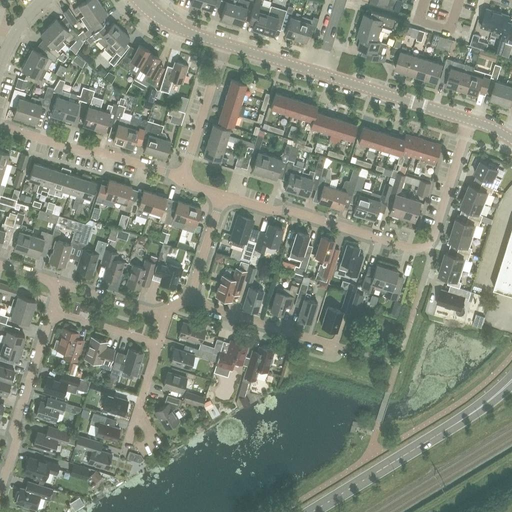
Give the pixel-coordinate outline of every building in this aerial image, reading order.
[(81,9),(84,14),(100,4),(97,0),(85,0),(73,9),(76,13),(81,9)] [(202,0),(201,6),(212,10),(214,0),(202,0)] [(220,18),(231,22),(237,0),(223,0),(226,1),(220,18)] [(246,0),(237,0),(231,22),(241,25),(249,1),(246,0)] [(252,28),(262,32),(270,7),(269,7),(261,4),(262,0),(254,0),(255,0),(248,21),(253,23),(252,28)] [(379,6),(393,11),(396,0),(380,0),(381,0),(379,6)] [(107,13),(100,4),(84,14),(80,17),(88,29),(84,32),(88,37),(97,29),(98,28),(105,22),(101,17),(107,13)] [(273,35),(280,11),(276,9),(276,8),(270,6),(269,7),(270,7),(262,32),(273,35)] [(68,8),(62,12),(70,23),(71,24),(76,20),(68,8)] [(492,30),(498,12),(486,8),(481,26),(492,30)] [(370,15),(364,13),(361,24),(380,30),(382,25),(383,24),(393,28),(397,17),(372,9),(370,15)] [(498,12),(492,30),(497,31),(496,36),(500,37),(496,52),(502,54),(506,43),(510,29),(510,27),(511,23),(511,22),(511,21),(507,20),(509,15),(498,12)] [(284,34),(295,38),(300,20),(290,16),(284,34)] [(311,23),(300,20),(295,38),(305,41),(310,25),(316,26),(318,18),(313,16),(311,23)] [(56,18),(48,26),(61,39),(65,35),(69,39),(74,39),(78,43),(81,40),(71,24),(70,23),(65,28),(56,18)] [(121,30),(113,22),(109,26),(105,22),(98,28),(97,29),(88,37),(86,39),(90,43),(95,39),(105,47),(109,43),(121,30)] [(377,40),(380,30),(361,24),(358,35),(361,36),(377,40)] [(61,47),(57,44),(61,39),(48,26),(40,34),(53,47),(49,51),(57,57),(63,62),(64,60),(65,58),(57,51),(61,47)] [(410,35),(412,27),(407,26),(404,33),(410,35)] [(422,42),(425,31),(419,29),(416,40),(422,42)] [(112,57),(109,61),(113,65),(121,56),(116,52),(117,50),(129,37),(121,30),(109,43),(105,47),(103,48),(112,57)] [(470,45),(486,50),(488,43),(478,40),(480,36),(473,33),(470,45)] [(436,47),(440,36),(434,34),(430,45),(436,47)] [(381,41),(377,40),(361,36),(358,35),(356,43),(359,43),(358,47),(364,48),(362,54),(384,61),(386,55),(377,52),(379,46),(386,48),(387,43),(381,41)] [(400,48),(402,40),(396,38),(394,46),(400,48)] [(449,51),(453,40),(446,38),(443,49),(449,51)] [(136,62),(141,65),(149,51),(139,45),(132,56),(126,53),(117,64),(129,71),(132,67),(133,67),(136,62)] [(395,69),(406,72),(411,54),(406,52),(407,48),(402,46),(395,69)] [(57,57),(49,51),(47,49),(43,54),(32,48),(27,59),(42,67),(45,61),(50,64),(52,60),(54,62),(57,57)] [(141,65),(135,76),(155,87),(157,80),(164,66),(157,62),(159,58),(149,52),(150,51),(149,51),(141,65)] [(416,75),(423,54),(419,53),(418,56),(411,54),(406,72),(416,75)] [(416,75),(426,79),(432,61),(426,59),(427,56),(423,54),(416,75)] [(447,58),(446,60),(443,71),(449,73),(446,85),(457,88),(462,70),(464,64),(447,58)] [(47,69),(42,67),(27,59),(21,69),(32,75),(31,81),(43,84),(45,80),(42,78),(47,69)] [(172,80),(182,83),(188,65),(174,61),(172,67),(167,65),(159,89),(168,92),(172,80)] [(437,82),(443,64),(432,61),(426,79),(437,82)] [(501,65),(495,63),(492,74),(491,77),(497,79),(501,65)] [(462,70),(457,88),(467,91),(472,74),(474,69),(475,67),(464,64),(462,70)] [(112,80),(117,74),(109,67),(104,73),(112,80)] [(492,74),(474,69),(472,74),(467,91),(478,95),(482,84),(488,86),(491,77),(492,74)] [(51,114),(62,117),(68,99),(70,92),(62,90),(65,80),(59,79),(56,84),(53,88),(53,91),(58,93),(57,96),(51,114)] [(226,89),(243,94),(246,83),(231,79),(229,85),(227,85),(226,89)] [(511,80),(508,79),(506,84),(500,102),(501,102),(501,104),(509,107),(510,105),(511,105),(511,101),(511,80)] [(490,98),(500,102),(506,84),(496,80),(490,98)] [(30,100),(24,119),(36,122),(42,104),(48,106),(53,91),(53,88),(48,87),(47,86),(43,98),(38,96),(38,98),(31,96),(30,100)] [(76,94),(70,92),(68,99),(62,117),(73,121),(79,102),(78,102),(79,100),(84,101),(88,88),(82,87),(80,95),(76,94)] [(24,119),(30,100),(24,98),(26,92),(14,88),(10,103),(16,105),(13,115),(24,119)] [(93,127),(99,109),(93,107),(95,100),(91,99),(94,90),(88,88),(84,101),(89,103),(89,106),(88,105),(82,124),(93,127)] [(240,104),(243,94),(226,89),(225,93),(226,93),(224,100),(240,104)] [(270,108),(281,111),(286,94),(282,93),(282,94),(275,92),(270,108)] [(290,95),(286,94),(281,111),(291,114),(296,99),(290,97),(290,95)] [(302,101),(296,99),(291,114),(301,117),(307,100),(303,99),(302,101)] [(220,109),(236,115),(240,104),(224,100),(222,106),(221,105),(220,109)] [(311,102),(307,100),(301,117),(312,121),(315,111),(317,105),(310,103),(311,102)] [(113,119),(115,114),(118,104),(113,103),(112,105),(108,104),(105,111),(99,109),(93,127),(104,131),(108,118),(113,119)] [(125,106),(118,103),(118,104),(115,114),(113,119),(111,126),(117,128),(112,141),(123,144),(130,121),(129,121),(120,118),(120,116),(122,116),(125,106)] [(180,118),(182,111),(169,107),(167,114),(180,118)] [(233,125),(236,115),(220,109),(218,113),(220,114),(218,121),(233,125)] [(321,113),(315,111),(312,121),(310,126),(321,130),(326,113),(322,111),(321,113)] [(330,114),(326,113),(321,130),(331,133),(336,118),(329,116),(330,114)] [(342,120),(336,118),(331,133),(341,136),(347,119),(342,118),(342,120)] [(142,136),(143,133),(147,120),(144,119),(140,122),(130,119),(129,121),(130,121),(123,144),(133,147),(135,140),(141,142),(142,136)] [(350,120),(347,119),(341,136),(352,139),(356,124),(350,122),(350,120)] [(143,151),(154,154),(159,137),(161,131),(162,128),(156,126),(157,123),(147,120),(143,133),(148,134),(143,151)] [(213,124),(210,134),(226,139),(230,129),(213,124)] [(358,141),(368,144),(373,127),(370,126),(369,128),(363,126),(358,141)] [(378,129),(373,127),(368,144),(378,148),(383,132),(377,131),(378,129)] [(165,132),(161,131),(159,137),(154,154),(165,157),(170,140),(166,139),(167,136),(165,132)] [(378,148),(389,151),(394,134),(390,133),(390,134),(383,132),(378,148)] [(206,144),(223,150),(229,152),(230,147),(224,145),(226,139),(210,134),(206,144)] [(257,134),(254,143),(253,147),(259,148),(263,136),(257,134)] [(389,151),(399,154),(404,139),(398,137),(398,135),(394,134),(389,151)] [(404,153),(411,156),(417,137),(405,134),(404,139),(399,154),(397,161),(402,162),(404,157),(403,157),(404,153)] [(429,141),(417,137),(411,156),(419,158),(418,162),(417,161),(415,166),(420,168),(429,141)] [(247,146),(253,148),(253,147),(254,143),(238,138),(237,143),(247,146)] [(429,141),(420,168),(419,171),(424,173),(426,167),(425,166),(426,163),(434,165),(440,145),(429,141)] [(283,153),(289,155),(291,146),(292,145),(286,143),(283,153)] [(295,147),(298,148),(311,152),(312,147),(297,143),(295,147)] [(221,156),(223,150),(206,144),(203,155),(226,162),(227,158),(221,156)] [(253,148),(247,146),(244,156),(241,167),(246,169),(253,148)] [(298,148),(295,147),(291,146),(289,155),(287,159),(294,161),(298,148)] [(1,150),(0,149),(0,161),(6,163),(9,164),(10,160),(7,159),(10,149),(2,147),(1,150)] [(252,170),(264,174),(270,155),(258,151),(252,170)] [(24,169),(29,155),(22,153),(18,167),(24,169)] [(241,167),(244,156),(235,153),(234,157),(237,158),(235,165),(241,167)] [(319,154),(317,160),(324,162),(326,157),(326,156),(319,154)] [(276,178),(282,159),(270,155),(264,174),(276,178)] [(482,183),(494,188),(496,189),(501,179),(495,176),(499,167),(489,162),(489,164),(481,160),(475,173),(485,177),(482,183)] [(32,190),(36,191),(44,166),(34,162),(28,179),(35,181),(32,190)] [(285,190),(295,194),(302,171),(304,167),(292,164),(285,188),(285,190)] [(318,201),(330,204),(335,188),(338,178),(337,178),(331,179),(326,178),(329,168),(323,166),(324,166),(323,165),(322,168),(322,170),(319,179),(316,187),(314,193),(320,195),(318,201)] [(49,186),(54,169),(44,166),(36,191),(36,192),(40,193),(42,189),(48,191),(49,186)] [(322,170),(322,168),(315,166),(314,171),(309,170),(308,173),(302,171),(295,194),(306,197),(307,195),(313,177),(319,179),(322,170)] [(61,171),(54,169),(49,186),(56,188),(53,194),(57,196),(66,168),(62,167),(61,171)] [(64,190),(70,192),(75,175),(69,173),(70,169),(66,168),(57,196),(61,197),(64,190)] [(15,178),(21,179),(23,171),(18,169),(16,174),(15,178)] [(401,188),(405,175),(397,172),(392,186),(401,188)] [(72,208),(76,209),(87,175),(83,173),(81,177),(75,175),(70,192),(76,194),(72,208)] [(99,184),(96,183),(96,182),(89,180),(91,176),(87,175),(76,209),(75,212),(79,213),(84,197),(91,199),(94,189),(97,190),(99,184)] [(361,188),(365,177),(358,175),(355,183),(352,194),(358,196),(353,212),(354,212),(353,214),(363,217),(370,197),(371,191),(361,188)] [(20,183),(21,179),(15,178),(13,185),(19,187),(20,183)] [(102,179),(95,201),(106,204),(108,197),(115,199),(120,183),(109,179),(108,181),(102,179)] [(426,196),(430,183),(420,180),(418,185),(420,186),(418,193),(426,196)] [(352,194),(355,183),(349,181),(348,185),(343,183),(341,190),(335,188),(330,204),(341,208),(346,193),(352,194)] [(131,186),(120,183),(115,199),(121,201),(119,208),(130,212),(134,200),(128,198),(131,186)] [(387,200),(392,185),(385,183),(380,198),(387,200)] [(470,184),(466,195),(485,203),(489,192),(492,193),(494,188),(482,183),(480,188),(470,184)] [(143,208),(149,210),(155,193),(143,190),(139,202),(134,200),(130,212),(136,213),(136,214),(141,216),(143,208)] [(166,197),(155,193),(149,210),(161,214),(159,220),(165,222),(168,210),(162,209),(166,197)] [(399,215),(401,216),(407,197),(395,193),(389,212),(392,213),(391,215),(392,216),(397,218),(398,217),(399,215)] [(0,201),(15,206),(16,202),(17,200),(0,194),(0,201)] [(480,220),(482,215),(480,214),(485,203),(466,195),(461,206),(471,210),(469,216),(480,220)] [(373,221),(374,218),(375,218),(380,200),(370,197),(363,217),(373,221)] [(407,197),(401,216),(414,220),(420,201),(407,197)] [(178,219),(184,221),(189,204),(178,201),(174,212),(168,210),(165,222),(176,226),(178,219)] [(201,208),(189,204),(184,221),(182,228),(193,231),(201,208)] [(52,213),(45,211),(39,209),(37,218),(49,221),(46,230),(53,232),(54,230),(56,222),(58,215),(52,213)] [(9,239),(10,235),(13,226),(17,214),(9,211),(8,216),(6,215),(4,223),(2,223),(0,229),(0,228),(0,244),(2,237),(9,239)] [(385,222),(389,212),(385,211),(381,220),(385,222)] [(26,252),(32,234),(33,230),(25,228),(26,226),(23,225),(27,215),(17,212),(17,214),(13,226),(10,235),(17,237),(13,248),(26,252)] [(68,228),(71,219),(58,215),(56,222),(65,225),(65,227),(68,228)] [(250,260),(256,242),(247,239),(253,220),(238,215),(229,243),(243,248),(240,257),(250,260)] [(453,230),(473,236),(476,224),(479,225),(480,220),(469,216),(467,222),(457,218),(453,230)] [(79,243),(85,223),(71,219),(68,228),(74,230),(71,242),(78,244),(79,243)] [(92,226),(85,223),(79,243),(86,245),(92,226)] [(274,248),(275,246),(277,246),(282,229),(268,225),(262,244),(257,242),(255,248),(265,252),(267,246),(274,248)] [(118,229),(111,227),(108,238),(115,240),(118,229)] [(511,228),(494,288),(511,293),(511,228)] [(460,244),(458,250),(470,253),(472,247),(470,247),(473,236),(453,230),(450,241),(460,244)] [(39,237),(32,234),(26,252),(38,256),(46,232),(41,231),(39,237)] [(304,250),(309,235),(296,231),(291,250),(289,256),(301,260),(299,266),(295,265),(293,272),(303,275),(309,258),(310,252),(304,250)] [(330,277),(334,264),(339,249),(332,247),(334,240),(321,236),(315,256),(324,259),(322,264),(325,265),(323,275),(330,277)] [(97,254),(96,257),(101,258),(106,242),(98,239),(94,252),(97,254)] [(64,264),(70,244),(56,240),(50,260),(64,264)] [(187,250),(189,244),(178,241),(176,247),(187,250)] [(163,243),(161,251),(170,253),(172,246),(163,243)] [(357,276),(361,262),(355,260),(359,248),(347,244),(339,268),(345,270),(345,269),(347,270),(346,273),(357,276)] [(84,272),(85,271),(91,273),(97,254),(94,252),(83,249),(77,268),(79,269),(79,270),(80,272),(82,272),(84,272)] [(117,281),(123,262),(115,259),(117,253),(106,250),(102,262),(108,264),(104,276),(117,281)] [(468,259),(470,253),(458,250),(456,255),(446,252),(443,264),(462,270),(466,258),(468,259)] [(284,258),(282,265),(293,269),(295,262),(284,258)] [(149,286),(156,263),(145,260),(143,268),(133,265),(127,284),(140,288),(142,284),(149,286)] [(180,276),(182,268),(181,268),(181,267),(167,262),(166,263),(158,261),(154,273),(162,276),(160,283),(174,288),(178,275),(180,276)] [(374,288),(380,290),(387,267),(376,264),(375,268),(368,266),(361,288),(373,292),(374,288)] [(448,284),(455,286),(459,287),(461,281),(459,281),(462,270),(443,264),(439,275),(449,278),(448,284)] [(252,281),(256,268),(249,266),(245,279),(252,281)] [(396,299),(400,286),(403,278),(396,276),(398,271),(387,267),(380,290),(379,291),(385,292),(385,296),(396,299)] [(231,300),(233,293),(239,294),(246,271),(236,268),(233,279),(222,276),(216,296),(231,300)] [(0,290),(14,295),(17,288),(0,282),(0,290)] [(311,322),(317,302),(309,299),(310,293),(305,292),(308,284),(301,282),(297,294),(304,296),(297,318),(311,322)] [(347,289),(355,292),(356,286),(349,283),(347,289)] [(293,301),(298,286),(291,284),(289,289),(283,287),(282,293),(276,291),(270,309),(282,313),(286,299),(293,301)] [(437,303),(456,309),(456,312),(457,313),(459,315),(461,315),(463,314),(464,312),(464,310),(463,308),(462,307),(465,297),(469,298),(471,291),(459,287),(455,286),(453,293),(441,289),(437,303)] [(257,311),(263,291),(249,287),(243,307),(257,311)] [(347,289),(343,302),(351,304),(351,303),(355,292),(347,289)] [(362,295),(355,293),(352,303),(359,305),(362,295)] [(18,295),(14,306),(32,312),(36,301),(18,295)] [(29,323),(32,312),(14,306),(8,304),(7,308),(10,312),(12,313),(11,317),(29,323)] [(327,306),(321,325),(336,330),(341,314),(342,311),(340,310),(327,306)] [(481,325),(484,316),(477,313),(474,323),(481,325)] [(201,343),(205,329),(183,322),(179,336),(201,343)] [(77,337),(78,333),(77,332),(77,330),(70,328),(69,330),(63,328),(59,340),(56,339),(54,348),(66,352),(64,357),(77,361),(83,339),(77,337)] [(0,334),(0,340),(21,347),(25,336),(7,330),(5,335),(1,334),(0,334)] [(110,363),(114,350),(104,347),(106,341),(92,337),(85,358),(100,362),(100,360),(110,363)] [(219,355),(220,351),(223,341),(216,338),(212,353),(219,355)] [(21,347),(0,340),(0,352),(18,358),(18,357),(20,358),(23,348),(21,347)] [(226,353),(220,351),(219,355),(214,369),(215,372),(226,375),(227,374),(230,366),(232,367),(233,361),(242,364),(248,346),(242,344),(240,340),(236,342),(230,340),(226,353)] [(267,371),(270,363),(272,363),(273,359),(271,358),(273,351),(259,347),(258,351),(252,349),(242,380),(249,382),(250,379),(255,381),(256,377),(264,379),(267,371)] [(122,360),(121,363),(122,363),(120,368),(134,372),(133,374),(139,376),(142,365),(139,364),(142,353),(129,348),(125,361),(122,360)] [(189,368),(194,354),(175,348),(170,362),(189,368)] [(215,361),(217,354),(199,349),(197,355),(215,361)] [(122,363),(121,363),(114,360),(108,379),(114,380),(115,377),(117,378),(120,368),(122,363)] [(0,364),(0,378),(10,382),(14,369),(0,364)] [(182,392),(186,377),(167,371),(163,386),(182,392)] [(75,392),(79,377),(62,372),(59,381),(48,377),(44,390),(62,396),(64,389),(75,392)] [(0,391),(6,394),(9,393),(10,392),(11,390),(10,388),(9,386),(10,382),(0,378),(0,391)] [(123,415),(128,400),(113,395),(115,390),(103,386),(101,394),(107,396),(103,408),(123,415)] [(202,405),(205,397),(186,391),(183,399),(202,405)] [(178,406),(180,398),(167,394),(164,402),(166,404),(155,411),(166,428),(178,420),(172,410),(178,406)] [(62,414),(65,402),(48,397),(46,403),(40,402),(36,415),(47,418),(46,420),(55,423),(58,413),(62,414)] [(115,441),(119,428),(104,423),(107,417),(93,413),(90,424),(99,426),(96,435),(115,441)] [(69,432),(71,433),(73,428),(63,425),(61,430),(69,432)] [(67,440),(69,432),(61,430),(48,426),(46,434),(37,431),(33,445),(53,451),(56,442),(65,445),(66,442),(67,440)] [(67,440),(66,442),(75,445),(75,443),(78,435),(71,433),(69,432),(67,440)] [(90,455),(88,462),(108,469),(111,460),(110,459),(112,454),(100,450),(102,443),(78,435),(75,443),(75,445),(74,447),(85,450),(84,453),(90,455)] [(56,473),(59,465),(43,460),(43,461),(29,457),(25,472),(34,475),(34,477),(44,480),(47,471),(56,473)] [(86,478),(89,470),(73,465),(70,474),(86,478)] [(52,489),(37,484),(28,481),(25,489),(20,487),(19,491),(17,491),(16,492),(15,495),(15,497),(17,498),(15,501),(36,508),(36,507),(38,508),(40,507),(42,506),(45,498),(49,499),(52,489)] [(304,501),(307,509),(322,503),(319,495),(304,501)]
